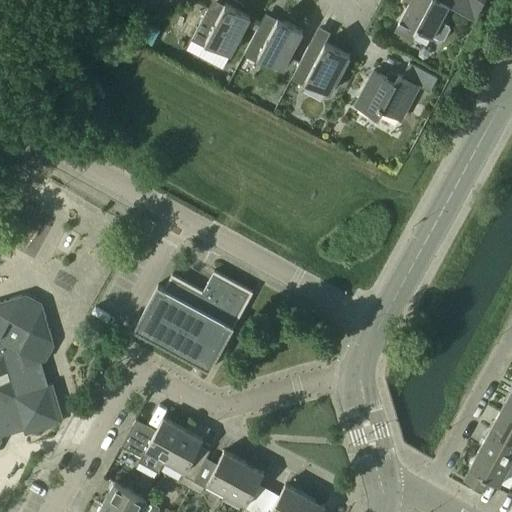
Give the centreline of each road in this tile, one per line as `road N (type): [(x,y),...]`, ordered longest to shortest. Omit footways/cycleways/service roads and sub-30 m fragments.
road 1 (residential): [(378,326),(0,125)]
road 2 (tertiary): [(378,326),(511,89)]
road 3 (residential): [(425,497),(511,334)]
road 4 (residential): [(55,511),(132,370)]
road 5 (residential): [(350,494),(235,431),(219,412)]
road 6 (residential): [(174,232),(123,327),(132,370)]
road 7 (residential): [(219,412),(330,380),(355,381)]
